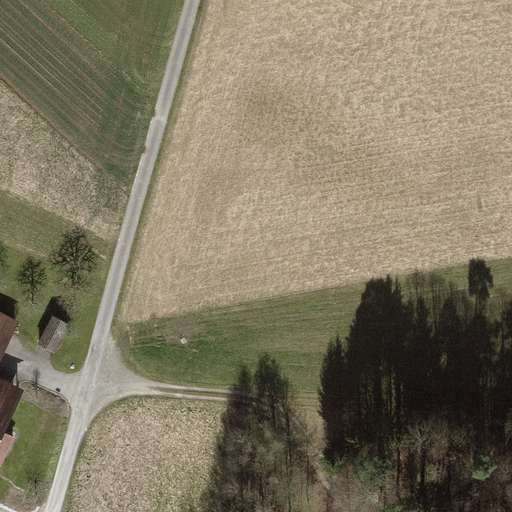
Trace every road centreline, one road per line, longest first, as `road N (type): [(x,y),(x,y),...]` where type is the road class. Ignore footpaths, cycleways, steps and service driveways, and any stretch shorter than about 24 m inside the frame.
road 1 (track): [(191,0),(54,511)]
road 2 (track): [(346,511),(297,408),(93,382)]
road 3 (track): [(297,408),(511,421)]
